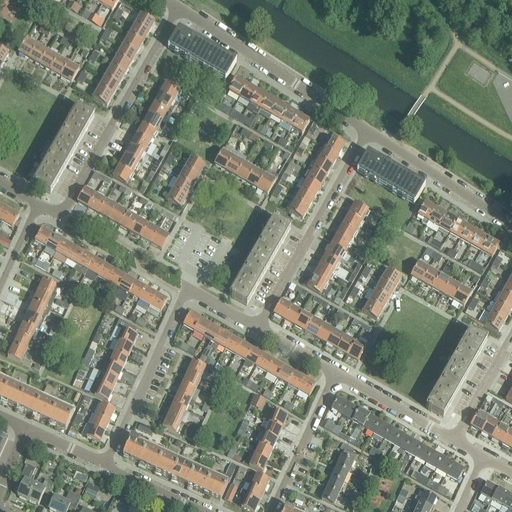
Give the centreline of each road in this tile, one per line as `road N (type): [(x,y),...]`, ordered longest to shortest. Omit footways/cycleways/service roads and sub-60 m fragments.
road 1 (residential): [(256,328),(184,293),(104,465)]
road 2 (residential): [(178,7),(58,216),(37,204)]
road 3 (residential): [(367,131),(256,328)]
road 4 (residential): [(367,131),(178,7)]
road 5 (residential): [(511,225),(367,131)]
road 6 (residential): [(270,511),(333,372)]
road 7 (residential): [(454,440),(333,372)]
road 8 (residential): [(454,440),(511,333)]
